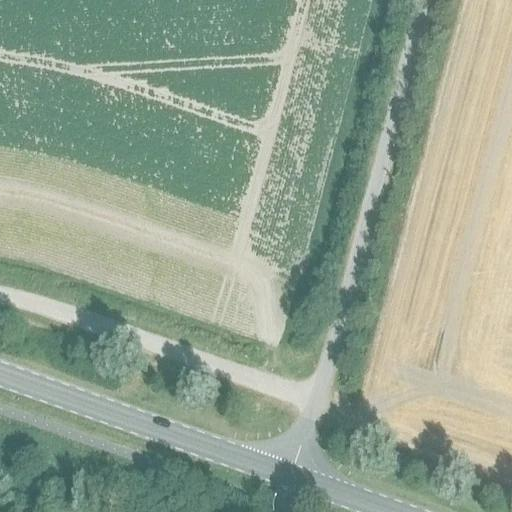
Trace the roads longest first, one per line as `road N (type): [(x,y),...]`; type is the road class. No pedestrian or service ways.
road 1 (unclassified): [(316,395),(420,0)]
road 2 (unclassified): [(0,292),(316,395)]
road 3 (secondary): [(291,475),(0,373)]
